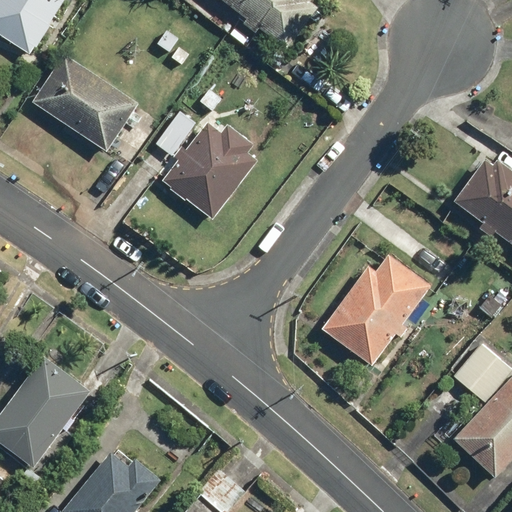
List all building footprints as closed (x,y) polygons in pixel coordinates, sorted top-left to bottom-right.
[(62,0),(0,0),(0,41),(24,57),(62,0)] [(306,0),(210,0),(280,54),(317,8),(306,0)] [(180,40),(167,29),(152,47),(165,57),(163,59),(178,71),(191,55),(177,44),(180,40)] [(136,105),(59,55),(26,106),(103,155),(136,105)] [(208,123),(158,184),(209,225),(258,161),(208,123)] [(511,178),(492,163),(488,169),(479,163),(447,208),(511,253),(511,178)] [(318,332),(367,368),(425,291),(383,260),(371,276),(363,270),(318,332)] [(502,306),(473,285),(470,283),(450,311),(462,320),(471,309),(490,323),(502,306)] [(480,405),(510,369),(480,344),(450,380),(480,405)] [(97,384),(49,350),(0,419),(0,448),(34,473),(97,384)] [(511,383),(508,379),(447,443),(488,484),(511,458),(511,383)] [(133,460),(119,448),(63,511),(64,511),(139,511),(171,477),(141,450),(133,460)] [(2,468),(0,471),(0,490),(10,498),(21,482),(2,468)]
